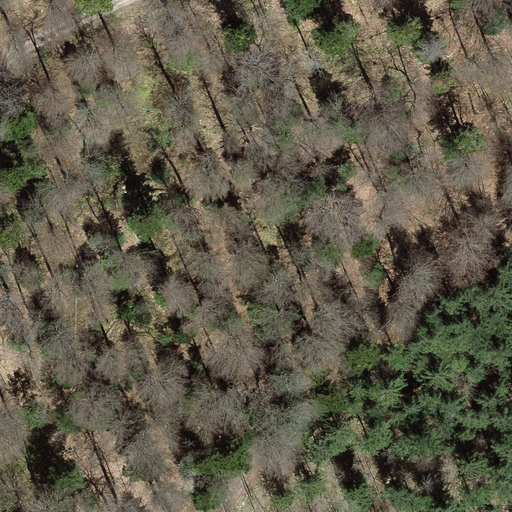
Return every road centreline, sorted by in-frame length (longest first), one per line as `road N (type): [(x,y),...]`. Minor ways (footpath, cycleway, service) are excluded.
road 1 (track): [(511,230),(359,356),(220,511)]
road 2 (track): [(0,62),(125,0)]
